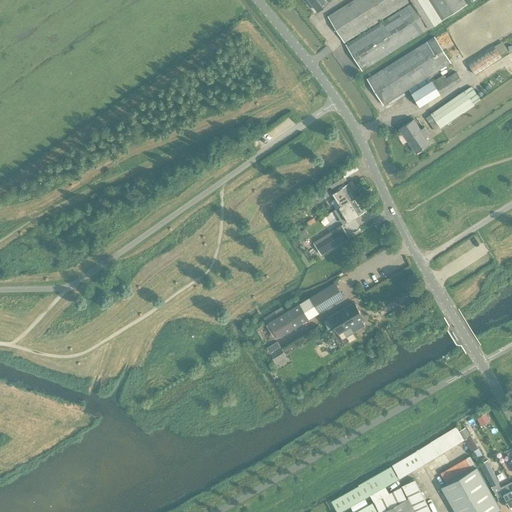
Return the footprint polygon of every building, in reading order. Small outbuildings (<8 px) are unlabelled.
[(330,0),(308,0),(317,11),(329,2),(329,1),(330,0)] [(354,0),(328,17),(345,44),(412,2),(411,0),(354,0)] [(427,0),(411,0),(412,2),(429,28),(441,21),(427,0)] [(427,0),(441,21),(467,5),(464,0),(427,0)] [(412,2),(345,44),(362,71),(429,28),(412,2)] [(383,105),(409,89),(429,76),(451,63),(434,36),(367,79),(383,105)] [(495,46),(468,63),(475,74),(501,57),(495,46)] [(443,75),(433,81),(440,93),(461,79),(456,72),(446,78),(443,75)] [(429,76),(409,89),(419,106),(440,93),(433,81),(429,76)] [(471,87),(431,114),(426,118),(435,131),(480,100),(471,87)] [(416,153),(430,143),(425,137),(430,133),(425,126),(420,129),(413,119),(399,129),(416,153)] [(333,189),(346,180),(341,171),(327,180),(333,189)] [(341,206),(356,197),(352,190),(356,188),(352,181),(333,193),(336,198),(336,199),(337,199),(337,200),(338,201),(338,202),(339,202),(339,203),(340,204),(340,205),(341,205),(341,206)] [(314,193),(299,202),(303,208),(318,198),(320,202),(331,195),(325,186),(314,193)] [(365,211),(356,197),(341,206),(340,207),(339,207),(339,208),(340,208),(340,209),(341,210),(341,211),(342,211),(342,212),(343,213),(343,214),(344,214),(344,215),(344,216),(345,216),(345,217),(346,218),(346,219),(347,219),(347,220),(348,221),(365,211)] [(332,200),(332,201),(332,203),(333,203),(333,204),(333,205),(334,205),(334,206),(334,207),(335,207),(335,208),(336,209),(335,209),(335,210),(335,211),(335,212),(336,212),(337,215),(338,215),(338,216),(339,216),(339,217),(339,218),(340,218),(341,220),(341,221),(342,221),(343,223),(343,224),(344,224),(344,223),(345,223),(346,222),(347,221),(348,221),(347,220),(347,219),(346,219),(346,218),(345,217),(345,216),(344,216),(344,215),(344,214),(343,214),(343,213),(342,212),(342,211),(341,211),(341,210),(340,209),(340,208),(339,208),(339,207),(340,207),(341,206),(341,205),(340,205),(340,204),(339,203),(339,202),(338,202),(338,201),(337,200),(337,199),(336,199),(336,198),(335,198),(333,199),(333,200),(332,200)] [(348,237),(341,226),(314,243),(321,254),(348,237)] [(305,229),(294,235),(298,241),(309,234),(305,229)] [(344,297),(336,284),(335,283),(310,298),(319,312),(344,297)] [(329,318),(324,321),(328,329),(334,326),(335,326),(334,325),(338,323),(342,331),(343,331),(346,336),(366,325),(362,319),(364,318),(354,302),(329,317),(329,318)] [(269,322),(277,336),(308,318),(300,304),(269,322)] [(281,348),(270,354),(275,362),(286,356),(281,348)] [(486,413),(476,418),(481,426),(490,420),(486,413)] [(464,424),(469,434),(480,427),(474,417),(464,424)] [(392,465),(399,478),(464,439),(459,431),(456,427),(392,465)] [(465,427),(459,431),(464,439),(464,440),(472,452),(478,448),(471,436),(465,427)] [(470,456),(440,473),(446,484),(476,467),(470,456)] [(509,508),(511,506),(511,489),(509,483),(501,488),(498,483),(499,483),(487,460),(479,465),(484,474),(485,474),(492,486),(491,487),(498,500),(503,497),(509,508)] [(391,467),(362,483),(358,486),(331,501),(337,511),(340,511),(398,479),(391,467)] [(446,484),(441,487),(455,511),(494,511),(500,509),(476,467),(446,484)] [(431,511),(414,480),(403,486),(408,497),(416,511),(431,511)] [(373,501),(378,511),(379,511),(408,497),(403,486),(373,501)] [(416,511),(408,497),(379,511),(416,511)] [(377,511),(372,502),(354,511),(377,511)]
